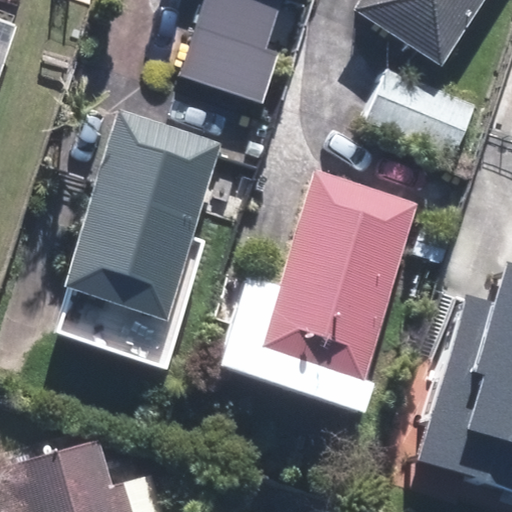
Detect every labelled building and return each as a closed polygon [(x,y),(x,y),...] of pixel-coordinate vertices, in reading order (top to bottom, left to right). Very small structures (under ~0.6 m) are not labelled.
[(203,0),(176,79),(256,106),(273,56),(259,51),(276,0),(203,0)] [(474,0),(352,0),(344,13),(430,69),(474,0)] [(0,19),(0,56),(11,23),(0,19)] [(469,104),(381,70),(360,125),(448,159),(469,104)] [(211,146),(111,113),(53,285),(152,318),(211,146)] [(236,277),(206,367),(351,415),(362,381),(352,378),(409,206),(306,172),(268,287),(236,277)] [(511,266),(497,309),(469,300),(418,462),(511,490),(511,266)] [(112,511),(92,440),(0,465),(0,511),(112,511)]
